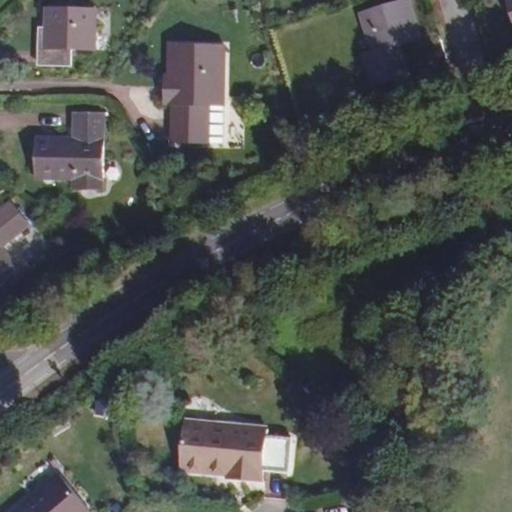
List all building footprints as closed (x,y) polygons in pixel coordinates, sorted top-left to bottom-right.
[(412,0),(385,0),(362,7),(376,48),(368,51),(376,81),(413,70),(405,39),(422,34),(412,0)] [(91,9),(39,9),(39,29),(34,29),(33,66),(65,67),(66,51),(90,51),(91,9)] [(223,42),(168,41),(167,71),(163,71),(163,101),(168,101),(168,139),(207,139),(208,126),(205,126),(205,103),(222,103),(223,42)] [(73,138),(36,138),(36,180),(74,179),(74,189),(102,188),(104,112),(74,112),(73,138)] [(0,209),(0,283),(16,272),(0,251),(0,249),(28,228),(9,203),(0,209)] [(267,426),(186,420),(183,472),(212,474),(213,467),(229,469),(229,476),(263,479),(263,467),(290,469),(292,433),(267,431),(267,426)] [(91,511),(61,473),(11,511),(91,511)]
